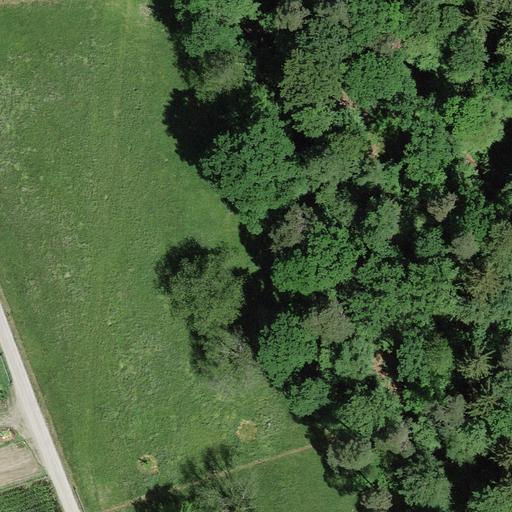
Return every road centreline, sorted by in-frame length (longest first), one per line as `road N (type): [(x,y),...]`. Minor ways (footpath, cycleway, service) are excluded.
road 1 (track): [(216,0),(463,156),(511,215)]
road 2 (track): [(73,511),(0,322)]
